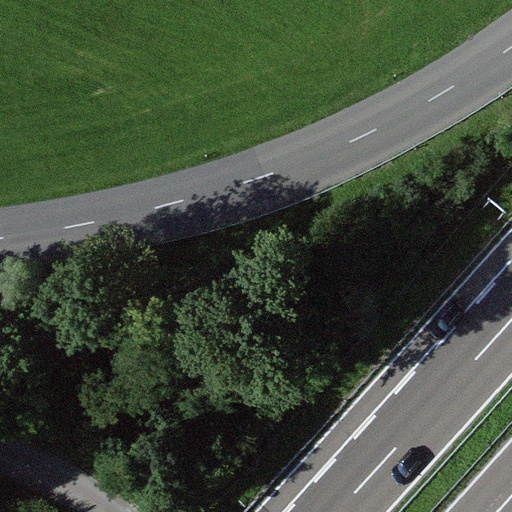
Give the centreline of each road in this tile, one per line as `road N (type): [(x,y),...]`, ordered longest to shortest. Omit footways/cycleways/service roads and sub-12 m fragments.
road 1 (tertiary): [(0,238),(134,216),(293,167),(446,93),(511,46)]
road 2 (motorway): [(511,318),(341,508)]
